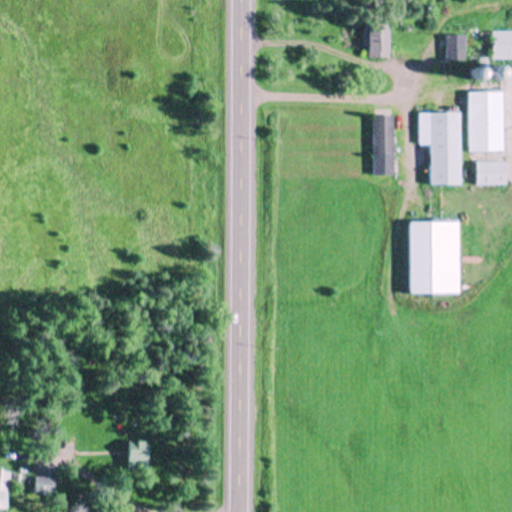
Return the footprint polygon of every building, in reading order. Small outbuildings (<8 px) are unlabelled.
[(361,15),(387,15),(387,56),(367,56),(367,46),(361,46),(361,15)] [(491,30),(511,30),(511,57),(491,57),(491,30)] [(444,58),(443,34),(462,33),(463,57),(444,58)] [(478,55),(487,55),(487,66),(478,66),(478,55)] [(490,65),(491,64),(495,64),(499,65),(500,67),(501,69),(501,73),(499,77),(493,77),(488,75),(486,71),(488,68),(490,65)] [(474,66),(478,67),(481,69),(481,72),(480,76),(478,77),(473,78),(470,76),(469,72),(471,68),(474,66)] [(467,148),(466,90),(501,89),(503,147),(467,148)] [(458,109),(459,180),(428,181),(428,141),(417,141),(417,110),(458,109)] [(391,115),(392,174),(371,175),(370,116),(391,115)] [(474,161),(505,160),(505,182),(475,182),(474,161)] [(408,290),(408,220),(458,220),(458,290),(408,290)] [(128,439),(148,440),(148,469),(128,469),(128,439)] [(0,470),(19,472),(18,482),(8,481),(5,509),(0,508),(0,470)] [(36,475),(54,475),(54,491),(35,490),(36,475)]
